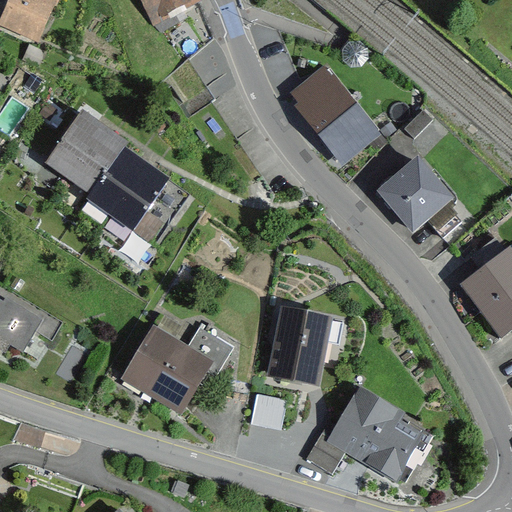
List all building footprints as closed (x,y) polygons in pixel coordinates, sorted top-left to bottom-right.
[(61,0),(14,0),(0,27),(37,46),(61,0)] [(196,0),(137,0),(150,27),(197,1),(196,0)] [(382,135),(333,75),(332,76),(324,66),(290,93),(298,103),(294,106),(342,166),(369,145),(382,135)] [(433,119),(423,110),(404,129),(415,139),(433,119)] [(45,167),(68,184),(106,130),(84,113),(45,167)] [(133,149),(106,130),(68,184),(94,203),(129,154),(133,149)] [(377,152),(388,140),(382,135),(369,145),(377,152)] [(94,203),(115,218),(149,168),(129,154),(94,203)] [(458,198),(440,178),(438,180),(419,156),(377,191),(413,234),(429,220),(438,231),(458,215),(453,209),(457,206),(453,202),(458,198)] [(174,186),(149,168),(115,218),(139,235),(174,186)] [(459,285),(480,313),(511,288),(511,249),(510,247),(505,250),(495,237),(494,238),(490,233),(475,245),(479,250),(470,256),(480,269),(459,285)] [(511,288),(480,313),(501,339),(511,330),(511,288)] [(0,363),(14,372),(46,320),(11,299),(7,306),(0,302),(0,363)] [(334,321),(284,311),(270,380),(319,391),(334,321)] [(192,348),(155,328),(125,383),(188,417),(211,375),(219,380),(235,350),(201,332),(192,348)] [(259,392),(254,422),(283,428),(289,398),(259,392)] [(407,419),(362,393),(333,442),(402,482),(427,440),(403,426),(407,419)]
